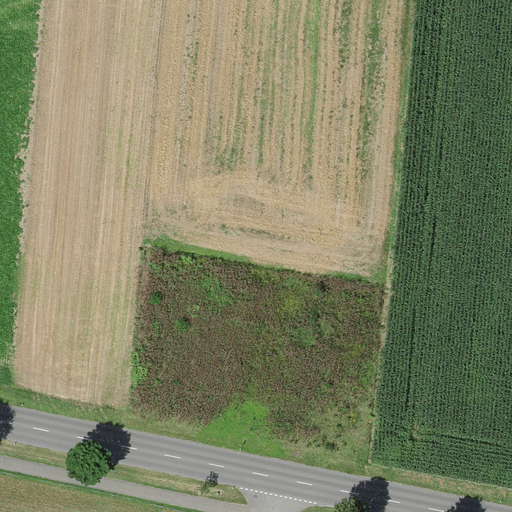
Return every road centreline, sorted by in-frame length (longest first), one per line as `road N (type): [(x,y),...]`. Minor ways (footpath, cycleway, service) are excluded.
road 1 (tertiary): [(0,420),(447,511)]
road 2 (track): [(0,461),(248,511)]
